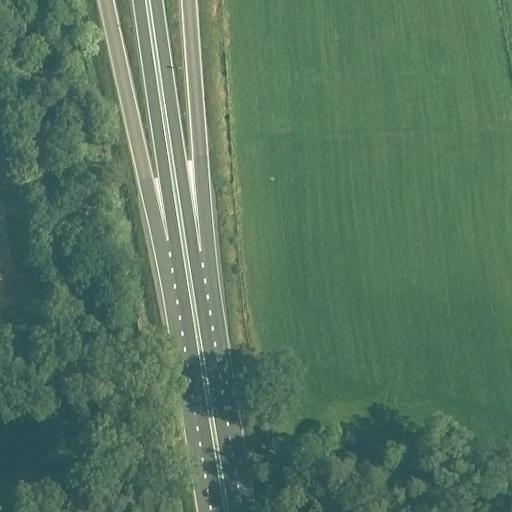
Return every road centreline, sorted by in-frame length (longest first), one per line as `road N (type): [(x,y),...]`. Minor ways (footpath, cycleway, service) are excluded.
road 1 (trunk): [(105,0),(143,170),(184,260)]
road 2 (trunk): [(184,260),(149,0)]
road 3 (trunk): [(184,260),(197,145),(190,0)]
road 4 (trunk): [(227,511),(184,260)]
